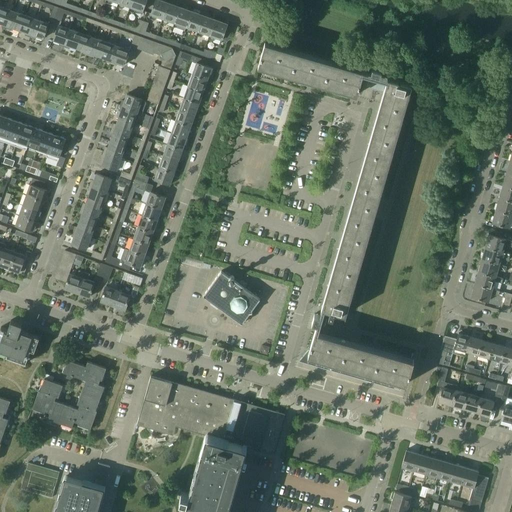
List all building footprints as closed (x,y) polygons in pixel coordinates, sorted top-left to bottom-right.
[(124,4),(130,7),(132,0),(119,0),(119,2),(117,6),(123,8),(124,4)] [(132,0),(130,7),(129,10),(134,12),(135,10),(142,13),(146,0),(132,0)] [(157,16),(163,18),(169,3),(161,0),(156,0),(150,18),(155,20),(157,16)] [(56,19),(60,8),(43,2),(42,5),(53,9),(50,17),(56,19)] [(168,20),(175,22),(180,7),(169,3),(163,18),(162,22),(167,24),(168,20)] [(2,26),(7,28),(13,11),(2,6),(0,10),(0,23),(3,24),(3,26),(2,26)] [(180,24),(186,26),(187,27),(192,11),(180,7),(175,22),(173,26),(179,28),(180,24)] [(75,17),(76,14),(60,8),(56,19),(61,21),(64,13),(75,17)] [(12,27),(20,30),(25,15),(13,11),(7,28),(12,30),(12,29),(12,27)] [(192,28),(198,31),(204,15),(192,11),(187,27),(186,26),(185,30),(191,32),(192,28)] [(25,35),(31,37),(37,19),(25,15),(20,30),(27,33),(26,35),(25,34),(25,35)] [(204,33),(210,35),(215,19),(204,15),(198,31),(197,35),(202,36),(204,33)] [(37,19),(31,37),(36,38),(35,38),(36,36),(43,38),(49,23),(37,19)] [(131,30),(140,33),(144,21),(139,19),(136,27),(132,26),(131,30)] [(227,23),(215,19),(210,35),(208,39),(214,41),(215,37),(222,39),(222,38),(228,40),(232,27),(227,25),(227,23)] [(129,24),(117,20),(116,24),(127,29),(129,24)] [(144,21),(140,33),(156,39),(157,35),(146,31),(149,22),(144,21)] [(59,45),(65,47),(71,29),(59,25),(53,40),(61,43),(60,45),(59,44),(59,45)] [(70,46),(77,48),(83,33),(71,29),(65,47),(70,49),(70,48),(69,48),(70,46)] [(83,53),(88,55),(94,37),(83,33),(77,48),(84,51),(83,53)] [(137,48),(141,37),(135,34),(134,37),(131,46),(137,48)] [(93,54),(101,57),(106,41),(94,37),(88,55),(93,57),(93,56),(92,56),(93,54)] [(143,50),(147,39),(141,37),(137,48),(143,50)] [(148,52),(152,41),(147,39),(143,50),(148,52)] [(106,61),(111,63),(118,45),(106,41),(101,57),(108,59),(107,61),(106,61)] [(154,53),(158,43),(152,41),(148,52),(154,54),(154,53)] [(265,42),(258,66),(357,95),(364,71),(363,70),(363,71),(282,47),(266,43),(266,42),(265,42)] [(161,53),(173,48),(158,43),(154,53),(160,55),(161,54),(161,53)] [(118,45),(111,63),(116,65),(117,65),(116,64),(116,62),(124,65),(129,50),(118,45)] [(164,60),(176,55),(173,48),(161,53),(161,54),(164,60)] [(204,51),(203,55),(214,60),(220,62),(223,55),(217,53),(205,49),(204,51)] [(180,51),(176,64),(180,65),(182,58),(190,61),(193,55),(180,51)] [(147,98),(159,102),(176,55),(164,60),(163,60),(161,66),(159,65),(155,77),(152,76),(151,81),(150,82),(153,83),(147,98)] [(197,62),(193,73),(208,79),(212,67),(197,62)] [(346,314),(374,215),(378,201),(412,84),(388,77),(387,78),(388,78),(387,80),(380,78),(382,70),(373,68),(370,77),(370,78),(369,81),(386,86),(355,193),(322,307),(322,308),(320,315),(318,314),(315,323),(322,325),(325,326),(328,316),(329,316),(328,317),(333,318),(335,311),(346,314)] [(193,73),(189,85),(204,90),(208,79),(193,73)] [(189,85),(184,97),(199,102),(204,90),(189,85)] [(139,110),(151,115),(154,116),(159,102),(147,98),(147,101),(127,94),(124,101),(122,100),(123,100),(122,100),(121,104),(139,111),(139,110)] [(184,97),(180,108),(195,114),(199,102),(184,97)] [(134,122),(139,111),(121,104),(118,110),(119,110),(119,109),(121,110),(119,117),(134,122)] [(180,108),(176,120),(191,126),(195,114),(180,108)] [(0,125),(0,140),(5,142),(14,120),(3,116),(0,125)] [(130,134),(134,122),(119,117),(116,124),(114,124),(114,123),(112,128),(130,134)] [(16,146),(24,123),(14,120),(5,142),(16,146)] [(176,120),(172,132),(187,137),(191,126),(176,120)] [(26,150),(34,127),(24,123),(16,146),(26,150)] [(37,151),(44,131),(36,128),(34,127),(26,150),(28,145),(37,148),(36,151),(37,151)] [(126,146),(130,134),(112,128),(110,134),(111,133),(113,134),(110,140),(126,146)] [(46,157),(54,134),(44,131),(37,151),(47,154),(46,157)] [(172,132),(168,144),(183,149),(187,137),(172,132)] [(46,157),(58,161),(60,155),(64,144),(66,138),(54,134),(46,157)] [(122,157),(126,146),(110,140),(108,148),(106,147),(106,146),(105,146),(104,151),(122,157)] [(168,144),(163,155),(178,161),(183,149),(168,144)] [(126,159),(122,157),(104,151),(102,157),(103,156),(105,157),(102,164),(121,171),(126,159)] [(163,155),(159,167),(174,172),(178,161),(163,155)] [(122,170),(120,176),(131,179),(137,163),(134,162),(130,173),(122,170)] [(140,164),(135,178),(147,183),(150,176),(141,173),(144,166),(140,164)] [(174,172),(159,167),(155,179),(170,185),(174,172)] [(511,173),(506,172),(503,185),(511,187),(511,173)] [(92,179),(90,184),(108,190),(112,178),(97,173),(94,181),(92,180),(92,179)] [(126,184),(122,195),(125,196),(131,179),(120,176),(118,181),(126,184)] [(33,178),(27,194),(44,200),(47,190),(43,188),(45,182),(33,178)] [(147,183),(135,178),(130,192),(134,193),(137,186),(145,189),(147,183)] [(91,189),(88,196),(104,202),(108,190),(90,184),(88,189),(89,189),(91,189)] [(511,187),(503,185),(499,197),(511,200),(511,187)] [(151,191),(147,202),(162,208),(166,196),(151,191)] [(27,194),(23,204),(40,210),(44,200),(27,194)] [(83,202),(82,207),(99,214),(104,202),(88,196),(86,204),(84,203),(84,202),(83,202)] [(511,200),(499,197),(496,209),(511,213),(511,200)] [(147,202),(142,214),(157,219),(162,208),(147,202)] [(23,204),(20,215),(36,220),(40,210),(23,204)] [(82,213),(80,220),(95,225),(99,214),(82,207),(80,213),(80,212),(82,213)] [(511,213),(496,209),(492,222),(510,227),(511,219),(511,213)] [(142,214),(138,226),(153,231),(157,219),(142,214)] [(36,220),(20,215),(16,225),(32,231),(36,220)] [(75,226),(73,230),(91,237),(95,225),(80,220),(77,227),(75,227),(75,226)] [(138,226),(134,238),(149,243),(153,231),(138,226)] [(91,237),(73,230),(71,236),(72,236),(74,236),(71,244),(87,249),(91,237)] [(511,240),(489,234),(485,246),(503,251),(505,244),(511,246),(511,240)] [(134,238),(130,249),(145,255),(149,243),(134,238)] [(109,243),(106,242),(102,253),(94,250),(91,256),(102,260),(109,243)] [(485,246),(482,258),(500,263),(502,256),(508,258),(509,259),(511,253),(503,251),(485,246)] [(0,262),(0,265),(9,268),(15,251),(5,248),(0,262)] [(145,255),(130,249),(125,248),(121,259),(112,256),(114,249),(110,248),(105,261),(129,270),(131,264),(140,267),(145,255)] [(15,251),(9,268),(20,272),(21,270),(25,272),(32,252),(27,250),(25,255),(15,251)] [(65,250),(63,256),(74,260),(76,254),(65,250)] [(63,256),(61,261),(72,265),(74,260),(63,256)] [(482,258),(478,271),(496,275),(498,268),(504,270),(505,271),(507,265),(500,263),(482,258)] [(61,261),(59,267),(70,271),(72,265),(61,261)] [(97,275),(103,277),(107,265),(101,263),(97,275)] [(107,265),(103,277),(109,279),(113,267),(107,265)] [(59,267),(57,272),(68,276),(70,271),(59,267)] [(65,288),(77,293),(85,271),(79,269),(77,275),(70,273),(65,288)] [(221,270),(203,295),(242,323),(260,299),(234,280),(234,279),(235,278),(234,278),(234,277),(234,276),(233,276),(233,275),(232,275),(231,275),(230,276),(229,276),(221,270)] [(85,271),(77,293),(89,297),(95,281),(88,279),(90,273),(85,271)] [(137,276),(125,271),(123,278),(135,282),(137,276)] [(478,271),(475,283),(492,288),(494,281),(501,282),(501,283),(502,283),(503,278),(496,275),(478,271)] [(68,276),(57,272),(55,278),(66,282),(68,276)] [(492,288),(475,283),(471,296),(489,301),(491,293),(497,295),(498,295),(500,290),(492,288)] [(119,290),(113,305),(125,310),(127,304),(133,306),(140,287),(134,284),(130,294),(119,290)] [(101,301),(113,305),(119,290),(106,285),(101,301)] [(503,304),(509,305),(511,296),(511,293),(507,292),(503,304)] [(6,356),(22,361),(23,357),(28,359),(31,349),(30,348),(31,344),(36,346),(40,336),(20,329),(22,324),(11,320),(8,329),(1,326),(0,329),(0,350),(7,353),(6,356)] [(315,331),(310,349),(309,349),(299,361),(394,388),(400,382),(407,384),(414,360),(413,359),(413,360),(323,334),(323,333),(317,331),(317,332),(316,332),(316,331),(315,331)] [(465,355),(466,351),(470,336),(459,333),(455,345),(449,343),(443,364),(449,366),(453,351),(465,355)] [(466,351),(478,354),(482,340),(470,336),(466,351)] [(478,354),(489,357),(494,343),(482,340),(478,354)] [(489,357),(501,361),(505,346),(494,343),(489,357)] [(268,354),(270,347),(262,345),(260,352),(268,354)] [(501,361),(511,363),(511,348),(505,346),(501,361)] [(440,349),(436,362),(443,364),(447,351),(440,349)] [(52,420),(67,425),(68,423),(72,425),(72,427),(74,421),(79,423),(78,424),(79,425),(79,423),(84,424),(83,426),(91,429),(97,410),(94,409),(96,405),(98,406),(103,390),(101,390),(103,386),(104,386),(99,384),(100,379),(102,380),(102,379),(100,379),(102,375),(104,375),(106,367),(88,361),(86,366),(68,359),(65,367),(67,368),(65,372),(64,371),(63,372),(86,380),(77,404),(80,405),(79,408),(55,400),(56,396),(59,397),(63,384),(45,378),(42,386),(44,386),(42,390),(39,389),(32,408),(40,411),(41,409),(45,410),(44,412),(45,412),(46,411),(50,412),(48,418),(49,417),(53,418),(52,420)] [(439,401),(452,405),(456,390),(457,385),(445,381),(448,368),(442,367),(437,385),(443,387),(439,401)] [(151,375),(137,424),(173,434),(176,426),(187,386),(171,381),(165,379),(151,375)] [(495,394),(501,396),(505,385),(499,383),(495,394)] [(505,385),(501,396),(507,398),(510,386),(505,385)] [(187,386),(176,426),(207,435),(207,434),(246,445),(245,446),(250,448),(273,455),(285,414),(262,407),(244,402),(233,399),(187,386)] [(452,405),(464,408),(469,393),(456,390),(452,405)] [(464,408),(477,412),(481,397),(469,393),(464,408)] [(0,446),(1,443),(0,442),(0,437),(2,438),(7,423),(5,422),(7,418),(8,419),(9,418),(3,416),(4,412),(6,412),(4,411),(6,407),(8,408),(10,400),(0,396),(0,446)] [(481,397),(477,412),(490,416),(494,401),(481,397)] [(501,419),(511,422),(511,405),(505,404),(501,419)] [(224,511),(228,500),(230,500),(230,499),(229,499),(232,486),(233,487),(234,486),(233,485),(236,473),(237,473),(238,472),(236,472),(240,459),(241,460),(241,459),(240,458),(244,446),(245,446),(246,445),(207,434),(207,435),(208,436),(204,448),(203,448),(203,449),(204,449),(200,462),(199,461),(199,462),(200,463),(197,475),(195,475),(195,476),(196,476),(193,489),(192,488),(191,489),(193,490),(191,495),(188,494),(188,493),(181,491),(179,498),(186,500),(186,499),(187,499),(190,500),(189,501),(189,502),(188,502),(187,503),(189,504),(186,511),(95,511),(97,505),(99,501),(100,501),(100,500),(99,500),(102,490),(103,490),(104,487),(103,487),(102,486),(93,484),(91,483),(91,484),(89,489),(82,487),(83,481),(68,477),(65,476),(65,477),(66,477),(64,482),(65,483),(63,490),(62,489),(61,490),(63,491),(61,496),(60,496),(58,503),(57,504),(59,504),(57,509),(56,509),(55,511),(224,511)] [(401,467),(414,470),(419,453),(406,450),(401,467)] [(414,470),(426,473),(431,457),(419,453),(414,470)] [(426,473),(438,477),(443,460),(431,457),(426,473)] [(438,477),(450,480),(455,463),(443,460),(438,477)] [(99,462),(95,476),(106,479),(110,466),(99,462)] [(450,480),(462,484),(467,467),(455,463),(450,480)] [(462,484),(473,487),(474,487),(478,474),(479,470),(467,467),(462,484)] [(473,487),(469,503),(480,506),(489,477),(478,474),(474,487),(473,487)] [(94,483),(93,484),(102,486),(103,485),(104,480),(95,478),(94,483)] [(395,491),(391,503),(408,508),(412,496),(395,491)] [(391,503),(388,511),(407,511),(408,508),(391,503)] [(478,511),(480,506),(469,503),(467,509),(478,511)]
